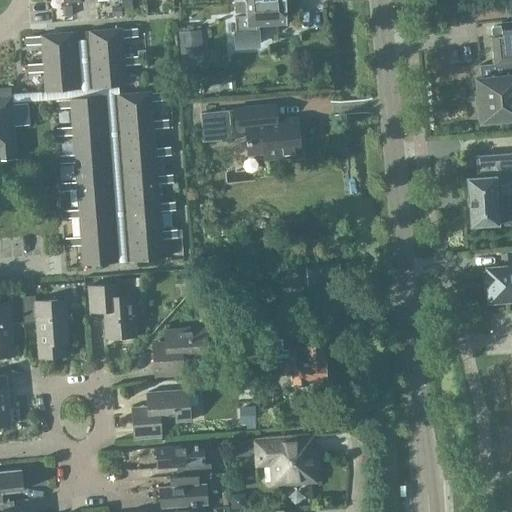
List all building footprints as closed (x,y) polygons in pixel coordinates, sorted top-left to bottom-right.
[(235,31),(232,31),(233,47),(258,45),(257,27),(286,25),(284,0),(249,0),(235,1),(236,12),(246,12),(246,16),(234,17),(235,31)] [(204,18),(183,18),(184,52),(205,51),(204,18)] [(511,21),(500,23),(500,26),(493,27),(491,29),(492,37),(490,38),(493,64),(479,66),(480,79),(478,80),(478,79),(476,79),(476,81),(478,95),(477,96),(478,106),(479,106),(480,121),(480,123),(482,123),(482,122),(511,119),(511,21)] [(85,40),(82,40),(83,60),(124,57),(122,38),(137,37),(136,29),(122,30),(122,29),(84,32),(85,40)] [(41,36),(26,37),(27,46),(41,44),(43,64),(83,60),(82,40),(78,41),(78,32),(41,35),(41,36)] [(124,57),(83,60),(85,88),(118,86),(126,85),(124,66),(139,64),(139,56),(124,57)] [(43,64),(28,65),(29,73),(43,72),(45,92),(85,88),(83,60),(43,64)] [(0,160),(16,159),(13,126),(28,125),(27,104),(12,105),(12,102),(26,101),(44,100),(70,98),(70,99),(110,96),(118,95),(118,86),(85,88),(11,95),(10,89),(0,89),(0,160)] [(118,95),(110,96),(112,124),(153,121),(151,102),(166,100),(165,92),(151,93),(151,92),(118,95)] [(70,100),(55,101),(56,109),(70,108),(72,127),(112,124),(110,96),(70,99),(70,100)] [(265,158),(299,155),(296,119),(275,121),(274,106),(235,110),(237,130),(246,129),(249,154),(264,152),(265,158)] [(231,139),(229,123),(228,111),(200,114),(203,142),(231,139)] [(153,121),(112,124),(114,151),(155,148),(153,129),(168,128),(168,120),(153,121)] [(72,127),(57,129),(58,137),(72,135),(74,155),(114,151),(112,124),(72,127)] [(155,148),(114,151),(116,179),(157,176),(156,157),(170,155),(170,147),(155,148)] [(74,155),(59,156),(60,164),(75,163),(76,182),(116,179),(114,151),(74,155)] [(470,227),(498,225),(498,223),(511,222),(511,154),(476,157),(477,178),(466,179),(470,227)] [(157,176),(116,179),(119,206),(159,203),(158,184),(172,183),(172,175),(157,176)] [(76,182),(61,184),(62,192),(77,190),(78,210),(119,206),(116,179),(76,182)] [(159,203),(119,206),(121,234),(161,231),(160,212),(175,211),(174,202),(159,203)] [(78,210),(63,211),(64,219),(79,218),(80,237),(121,234),(119,206),(78,210)] [(161,231),(121,234),(123,262),(163,259),(162,239),(177,238),(176,230),(161,231)] [(80,237),(66,238),(66,247),(81,245),(83,265),(123,262),(121,234),(80,237)] [(488,273),(483,273),(484,286),(489,285),(489,292),(485,293),(486,305),(508,303),(508,299),(511,299),(511,254),(507,255),(507,256),(508,256),(509,269),(488,270),(488,273)] [(289,255),(260,256),(262,322),(291,321),(289,255)] [(306,267),(308,287),(304,287),(305,302),(317,301),(316,286),(340,284),(338,264),(306,267)] [(105,338),(136,336),(134,296),(120,297),(119,285),(87,287),(89,312),(103,311),(105,338)] [(23,297),(22,297),(23,323),(35,322),(38,358),(66,356),(65,344),(64,332),(67,332),(68,332),(66,300),(35,302),(35,296),(34,296),(23,297)] [(20,338),(19,323),(12,323),(10,302),(0,303),(0,356),(15,356),(13,338),(20,338)] [(181,362),(207,360),(205,328),(165,331),(166,342),(159,342),(160,352),(153,353),(155,378),(182,376),(181,362)] [(325,362),(324,340),(305,341),(305,345),(289,346),(290,350),(281,351),(282,360),(283,360),(283,373),(291,373),(292,384),(307,383),(307,380),(326,379),(326,376),(329,374),(329,363),(325,362)] [(132,369),(132,385),(143,384),(142,369),(132,369)] [(0,425),(11,425),(7,375),(0,375),(0,425)] [(159,423),(189,421),(187,389),(147,392),(149,413),(133,414),(135,439),(160,437),(159,423)] [(312,467),(316,467),(315,452),(311,453),(310,440),(257,444),(258,464),(272,463),(273,483),(313,480),(312,467)] [(177,467),(177,476),(198,475),(211,474),(210,464),(205,464),(203,444),(155,448),(157,469),(177,467)] [(0,502),(2,502),(1,493),(24,491),(22,470),(0,471),(0,502)] [(198,484),(198,475),(177,476),(169,477),(170,486),(158,487),(160,508),(191,506),(196,506),(208,505),(206,484),(198,484)] [(2,502),(0,502),(0,511),(14,511),(13,501),(2,502)]
